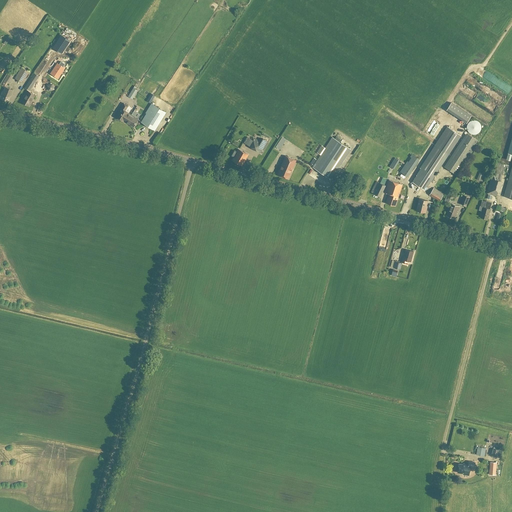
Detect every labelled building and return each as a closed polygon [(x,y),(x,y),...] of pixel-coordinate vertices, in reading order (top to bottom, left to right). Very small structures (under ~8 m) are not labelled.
[(69,41),(61,36),(53,48),(61,54),(69,41)] [(80,42),(84,47),(88,43),(84,38),(80,42)] [(57,64),(51,74),(58,78),(64,69),(62,68),(64,64),(61,62),(59,65),(57,64)] [(23,83),(29,72),(21,68),(15,79),(23,83)] [(9,84),(13,76),(9,73),(4,81),(9,84)] [(34,74),(24,88),(28,91),(38,76),(35,74),(34,74)] [(11,97),(13,93),(14,91),(5,88),(1,99),(9,102),(10,97),(11,97)] [(29,107),(35,96),(27,91),(21,103),(29,107)] [(153,94),(148,100),(151,103),(156,97),(153,94)] [(472,116),(456,105),(456,104),(453,102),(447,110),(466,124),(472,116)] [(124,104),(116,117),(123,122),(124,121),(126,122),(128,118),(129,119),(131,116),(128,114),(131,109),(128,107),(128,106),(124,104)] [(166,113),(152,105),(141,122),(155,131),(166,113)] [(134,111),(131,116),(129,119),(128,118),(126,122),(133,127),(138,120),(134,118),(137,113),(134,111)] [(478,134),(480,132),(481,130),(481,128),(480,125),(479,123),(477,122),(475,121),(473,121),(471,122),(469,123),(467,125),(466,127),(467,129),(467,132),(469,134),(471,135),(473,135),(476,135),(478,134)] [(460,136),(447,128),(420,168),(421,169),(412,183),(425,191),(460,136)] [(478,141),(466,133),(444,167),(455,175),(478,141)] [(251,140),(247,146),(261,154),(268,142),(263,139),(261,142),(252,137),(251,140)] [(332,138),(313,167),(331,179),(350,150),(332,138)] [(511,154),(511,165),(503,197),(511,199),(511,139),(508,153),(511,154)] [(234,151),(231,156),(234,158),(232,161),(242,166),(248,155),(238,150),(237,152),(234,151)] [(288,179),(296,161),(285,156),(279,171),(278,171),(277,173),(278,174),(277,175),(288,179)] [(394,170),(399,161),(395,158),(389,167),(394,170)] [(500,159),(495,173),(503,175),(508,162),(500,159)] [(409,163),(402,174),(408,178),(415,167),(409,163)] [(485,175),(480,173),(477,180),(483,182),(485,175)] [(486,194),(496,197),(501,182),(491,179),(486,194)] [(395,206),(402,185),(389,180),(385,193),(389,194),(385,203),(395,206)] [(380,197),(385,186),(376,181),(371,192),(380,197)] [(439,201),(444,194),(434,188),(429,195),(439,201)] [(460,204),(466,206),(469,197),(463,195),(460,204)] [(426,208),(428,201),(419,199),(416,211),(425,213),(426,209),(426,208)] [(480,206),(478,211),(482,212),(480,217),(487,219),(490,209),(491,203),(486,201),(486,202),(484,208),(483,207),(480,207),(480,206)] [(455,219),(460,207),(450,203),(445,215),(455,219)] [(410,262),(413,252),(405,250),(403,259),(402,259),(401,262),(407,264),(407,261),(410,262)] [(399,269),(401,263),(392,261),(390,266),(393,267),(393,268),(399,269)] [(485,457),(487,449),(479,447),(477,455),(485,457)] [(457,471),(458,472),(457,473),(464,474),(463,475),(468,475),(468,474),(469,472),(469,471),(470,470),(470,469),(469,468),(474,468),(475,463),(469,462),(468,465),(466,465),(466,466),(459,465),(458,468),(458,469),(457,470),(457,471)]
